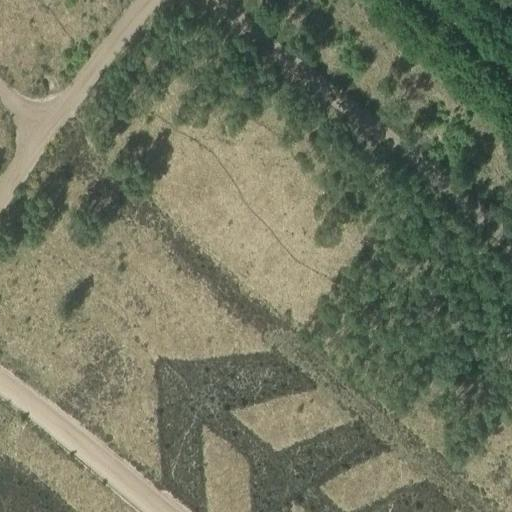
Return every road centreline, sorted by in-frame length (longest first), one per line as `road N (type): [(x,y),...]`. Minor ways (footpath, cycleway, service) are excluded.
road 1 (track): [(204,0),(511,259)]
road 2 (track): [(0,95),(42,132),(147,0)]
road 3 (track): [(0,389),(146,511)]
